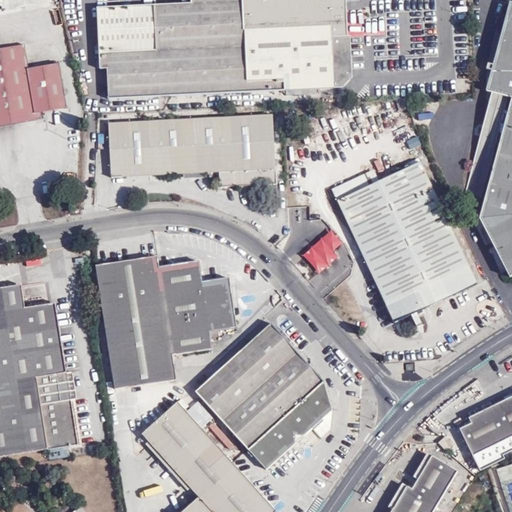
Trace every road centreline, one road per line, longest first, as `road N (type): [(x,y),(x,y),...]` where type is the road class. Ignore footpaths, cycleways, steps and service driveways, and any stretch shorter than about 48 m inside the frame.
road 1 (residential): [(334,328),(276,264),(216,224),(139,218),(53,233)]
road 2 (unknown): [(360,358),(373,335),(310,186),(346,154),(414,151)]
road 3 (unknown): [(95,226),(80,0)]
road 4 (unclassified): [(287,511),(341,425),(338,382),(311,349),(334,328)]
road 5 (unclassified): [(59,268),(74,301),(99,436)]
road 6 (unknown): [(511,307),(472,233),(487,152)]
road 7 (secondary): [(331,511),(408,409)]
road 8 (secondary): [(408,409),(511,334)]
